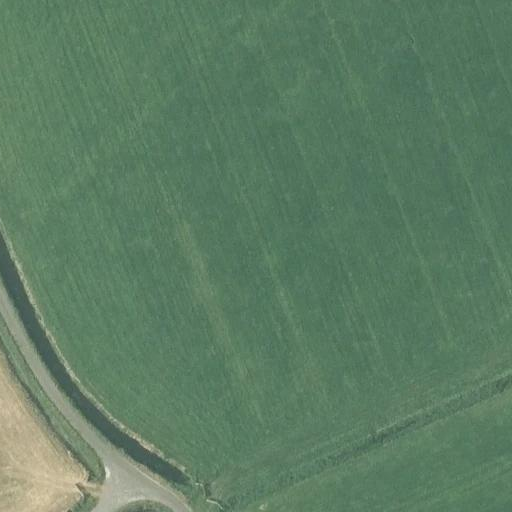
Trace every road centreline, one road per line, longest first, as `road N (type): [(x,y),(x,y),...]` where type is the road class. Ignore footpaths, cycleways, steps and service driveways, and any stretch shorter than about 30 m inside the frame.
road 1 (track): [(511,347),(232,470),(201,511)]
road 2 (unclassified): [(140,489),(53,394),(0,301)]
